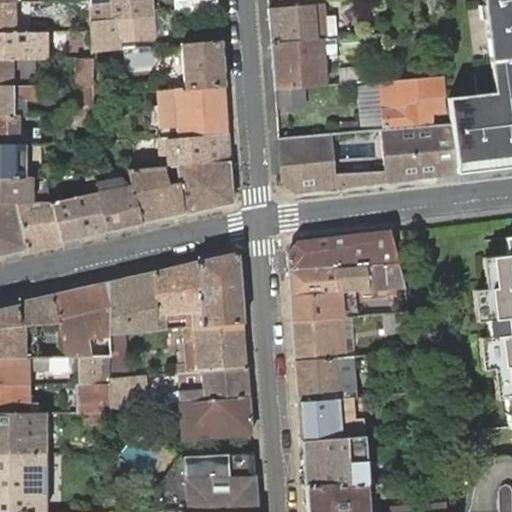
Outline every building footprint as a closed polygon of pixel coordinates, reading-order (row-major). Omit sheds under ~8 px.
[(153,16),(151,0),(89,0),(89,1),(91,21),(153,16)] [(218,11),(217,0),(173,0),(175,14),(218,11)] [(428,0),(417,0),(418,11),(429,9),(428,0)] [(511,0),(482,0),(487,34),(491,33),(494,61),(490,62),(494,93),(494,101),(478,102),(477,95),(447,99),(450,124),(456,168),(511,161),(511,0)] [(14,2),(0,1),(0,31),(24,32),(24,23),(16,23),(16,2),(14,2)] [(268,8),(270,43),(320,39),(319,32),(312,33),(312,19),(322,18),(321,3),(268,8)] [(166,15),(153,16),(91,21),(91,31),(92,51),(133,48),(133,39),(155,37),(154,24),(167,23),(166,15)] [(322,18),(312,19),(312,33),(319,32),(323,32),(322,18)] [(24,32),(0,31),(0,58),(13,58),(34,58),(48,58),(48,32),(24,32)] [(59,58),(59,31),(48,32),(48,58),(59,58)] [(304,87),(323,86),(321,59),(320,39),(270,43),(274,89),(304,87)] [(223,85),(220,40),(181,44),(184,88),(223,85)] [(93,57),(86,57),(79,57),(79,86),(93,86),(93,57)] [(13,58),(0,58),(0,85),(13,86),(13,58)] [(34,58),(13,58),(13,86),(34,85),(34,58)] [(394,128),(430,126),(429,113),(444,112),(440,82),(380,86),(382,130),(394,128)] [(13,86),(0,85),(0,115),(14,115),(13,97),(35,98),(35,85),(34,85),(13,86)] [(227,131),(223,85),(184,88),(159,91),(162,125),(175,124),(177,136),(227,131)] [(93,96),(93,86),(79,86),(80,115),(92,115),(93,115),(93,96)] [(274,89),(275,106),(305,103),(304,87),(274,89)] [(494,93),(477,95),(478,102),(494,101),(494,93)] [(14,115),(0,115),(0,143),(24,144),(40,144),(41,128),(19,128),(19,115),(14,115)] [(92,115),(80,115),(74,115),(74,125),(92,125),(92,115)] [(282,193),(457,173),(456,168),(450,124),(430,126),(394,128),(398,167),(382,169),(335,174),(330,134),(278,138),(282,193)] [(382,169),(398,167),(394,128),(382,130),(378,130),(382,169)] [(229,162),(227,131),(177,136),(168,136),(169,158),(162,159),(162,167),(165,166),(176,165),(229,162)] [(168,136),(160,137),(162,159),(169,158),(168,136)] [(24,144),(0,143),(0,177),(24,177),(31,177),(39,176),(40,144),(24,144)] [(511,166),(511,161),(456,168),(457,173),(511,166)] [(233,201),(229,162),(176,165),(178,181),(184,213),(231,203),(233,201)] [(162,167),(128,169),(130,176),(132,185),(140,223),(184,213),(178,181),(169,184),(165,166),(162,167)] [(130,176),(95,182),(97,191),(132,185),(130,176)] [(24,177),(0,177),(0,202),(16,202),(31,202),(31,177),(24,177)] [(106,231),(140,223),(132,185),(97,191),(97,192),(106,231)] [(61,241),(106,231),(97,192),(51,202),(61,241)] [(16,202),(0,202),(0,255),(27,249),(16,202)] [(51,202),(31,202),(16,202),(27,249),(61,241),(51,202)] [(288,270),(397,262),(389,231),(296,241),(287,252),(288,270)] [(511,236),(502,238),(504,255),(485,257),(489,287),(474,288),(479,320),(485,319),(487,335),(481,336),(484,368),(495,366),(498,397),(504,397),(508,427),(511,426),(511,236)] [(201,325),(242,321),(237,252),(235,252),(197,261),(201,325)] [(197,261),(153,271),(156,329),(165,328),(165,320),(164,314),(183,313),(189,313),(190,325),(196,325),(201,325),(197,261)] [(342,291),(403,286),(397,262),(288,270),(290,296),(292,320),(330,317),(342,316),(345,316),(342,291)] [(109,333),(122,332),(127,331),(126,319),(137,319),(138,330),(156,329),(153,271),(109,281),(109,333)] [(66,356),(78,356),(91,356),(109,356),(110,356),(109,348),(90,348),(89,337),(110,337),(109,333),(109,281),(51,294),(58,321),(66,356)] [(0,326),(18,325),(32,323),(58,321),(51,294),(17,301),(0,305),(0,326)] [(386,334),(415,332),(411,310),(407,310),(385,313),(386,334)] [(184,326),(190,325),(189,313),(183,313),(164,314),(165,320),(184,318),(184,326)] [(292,320),(295,361),(346,357),(342,316),(330,317),(292,320)] [(174,363),(174,372),(179,372),(186,371),(199,370),(245,366),(242,321),(201,325),(196,325),(190,325),(184,326),(182,327),(185,362),(174,363)] [(0,326),(0,356),(19,357),(19,331),(25,330),(31,330),(32,330),(32,323),(18,325),(0,326)] [(110,356),(109,356),(109,378),(125,377),(122,332),(109,333),(110,337),(109,348),(110,356)] [(0,356),(0,384),(26,385),(26,370),(48,370),(47,356),(26,357),(25,357),(19,357),(0,356)] [(78,383),(79,412),(82,412),(103,412),(109,412),(109,408),(109,378),(109,356),(91,356),(78,356),(78,363),(78,383)] [(295,361),(298,401),(351,397),(349,379),(349,373),(348,356),(346,357),(295,361)] [(186,371),(179,372),(180,390),(176,390),(177,403),(248,396),(245,366),(199,370),(186,371)] [(109,378),(109,408),(146,405),(151,404),(151,398),(145,398),(144,374),(125,377),(109,378)] [(0,384),(0,411),(26,412),(37,412),(37,402),(26,402),(26,385),(0,384)] [(248,396),(177,403),(180,438),(251,432),(248,396)] [(301,440),(363,434),(362,418),(353,418),(351,397),(298,401),(301,440)] [(0,411),(0,451),(45,452),(45,412),(37,412),(26,412),(0,411)] [(103,412),(82,412),(81,423),(103,423),(103,412)] [(301,440),(305,484),(367,481),(363,434),(301,440)] [(0,451),(0,511),(33,511),(44,511),(45,452),(0,451)] [(180,511),(257,511),(252,452),(182,455),(176,455),(157,486),(157,511),(180,511)] [(511,511),(511,478),(474,479),(468,500),(464,511),(511,511)] [(305,484),(306,511),(446,511),(445,503),(378,507),(369,508),(368,489),(382,489),(381,480),(367,481),(305,484)]
